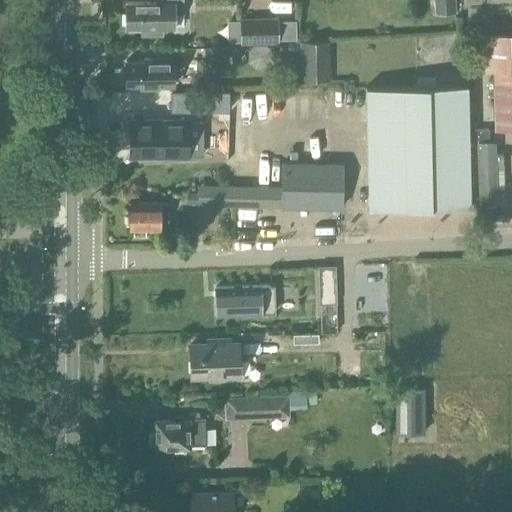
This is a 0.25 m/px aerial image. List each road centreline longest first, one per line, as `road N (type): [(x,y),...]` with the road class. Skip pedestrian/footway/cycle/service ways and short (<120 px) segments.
road 1 (unclassified): [(71,261),(511,243)]
road 2 (secondary): [(72,511),(71,261)]
road 3 (secondary): [(48,262),(48,511)]
road 4 (secondary): [(62,132),(61,0)]
road 5 (secondary): [(62,132),(48,200),(48,262)]
road 6 (secondary): [(71,261),(62,132)]
